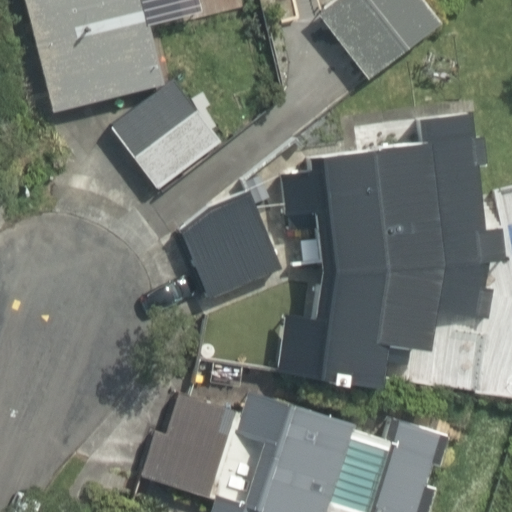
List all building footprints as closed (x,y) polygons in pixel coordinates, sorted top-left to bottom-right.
[(135,0),(17,0),(47,108),(156,78),(135,0)] [(312,0),(302,9),(354,76),(426,21),(410,0),(312,0)] [(218,138),(170,81),(104,135),(152,192),(218,138)] [(202,309),(307,265),(311,284),(299,284),(298,306),(274,304),(271,382),(371,392),(375,352),(417,356),(421,315),(473,320),(479,263),(472,263),(460,104),(410,108),(418,206),(365,210),(360,138),(287,144),(289,172),(260,186),(166,226),(202,309)] [(414,511),(437,434),(377,417),(371,436),(226,394),(222,408),(157,389),(131,478),(205,499),(201,511),(414,511)]
